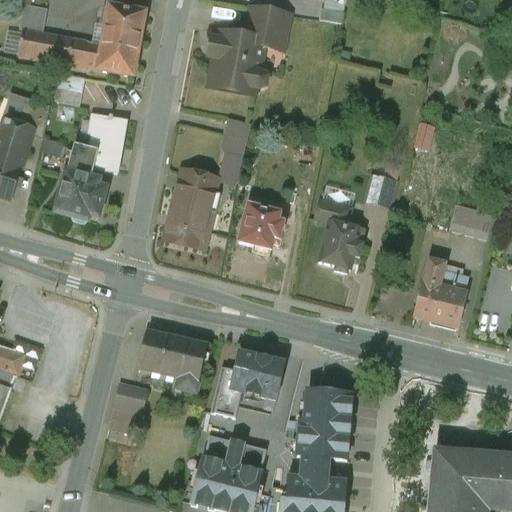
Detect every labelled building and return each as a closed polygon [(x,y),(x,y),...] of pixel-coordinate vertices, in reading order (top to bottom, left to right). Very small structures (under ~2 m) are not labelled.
[(145,16),(108,9),(100,49),(96,73),(96,74),(134,81),(145,16)] [(289,20),(250,13),(245,40),(264,44),(263,51),(282,55),(289,20)] [(343,18),(321,14),(319,25),(341,30),(343,18)] [(100,49),(22,35),(17,58),(96,73),(100,49)] [(245,40),(219,36),(217,44),(212,43),(208,60),(214,61),(209,88),(253,96),(254,96),(255,95),(254,95),(255,91),(258,92),(265,90),(267,80),(261,77),(258,76),(263,51),(264,44),(245,40)] [(80,97),(56,93),(54,106),(78,110),(80,97)] [(48,115),(22,106),(15,128),(14,133),(31,139),(42,142),(48,115)] [(125,125),(98,120),(92,153),(97,154),(93,172),(116,176),(118,176),(123,148),(121,148),(125,125)] [(0,156),(5,159),(3,166),(0,164),(0,200),(10,204),(21,172),(31,139),(14,133),(15,128),(3,124),(0,134),(0,156)] [(248,129),(229,125),(225,139),(244,144),(248,129)] [(418,150),(436,152),(438,128),(421,126),(418,150)] [(244,144),(225,139),(222,150),(227,157),(224,167),(238,170),(244,144)] [(49,143),(47,155),(65,158),(67,146),(49,143)] [(92,153),(74,148),(67,175),(90,182),(93,172),(97,154),(92,153)] [(403,174),(376,167),(369,194),(397,201),(403,174)] [(210,181),(181,174),(173,205),(202,213),(208,188),(210,181)] [(67,175),(65,175),(55,216),(72,220),(71,221),(73,225),(83,227),(86,225),(87,224),(88,225),(90,218),(97,220),(105,192),(97,191),(99,184),(90,182),(67,175)] [(173,205),(163,244),(200,253),(200,251),(205,252),(214,216),(213,216),(217,198),(214,197),(216,190),(208,188),(202,213),(173,205)] [(351,212),(320,204),(314,224),(328,228),(318,266),(335,270),(334,274),(346,278),(347,274),(349,274),(353,261),(359,263),(362,249),(359,248),(363,234),(346,230),(351,212)] [(265,214),(247,209),(238,246),(254,250),(252,256),(268,260),(269,254),(270,254),(273,242),(279,244),(283,227),(278,225),(280,217),(276,216),(277,211),(267,208),(265,214)] [(495,219),(455,209),(448,234),(489,245),(495,219)] [(445,267),(428,263),(422,286),(413,320),(435,326),(434,329),(455,334),(456,331),(457,331),(466,297),(464,297),(468,281),(443,274),(445,267)] [(0,368),(36,378),(44,349),(20,343),(19,348),(0,342),(0,309),(7,284),(0,281),(0,368)] [(187,345),(146,335),(138,372),(197,386),(206,348),(187,344),(187,345)] [(284,366),(238,356),(234,374),(220,371),(210,417),(234,423),(241,394),(253,397),(253,399),(275,404),(284,366)] [(0,381),(0,416),(9,419),(17,385),(0,381)] [(146,395),(119,388),(114,409),(141,416),(146,395)] [(352,398),(307,395),(304,424),(299,424),(296,460),(302,460),(327,462),(346,464),(352,398)] [(266,454),(208,440),(203,462),(202,462),(190,509),(203,511),(252,511),(261,477),(260,477),(266,454)] [(511,511),(511,463),(442,458),(440,491),(432,491),(430,511),(483,511),(484,511),(499,511),(511,511)] [(327,467),(301,465),(300,477),(326,479),(327,467)] [(300,482),(287,481),(285,504),(280,504),(278,511),(342,511),(345,486),(326,484),(300,482)]
